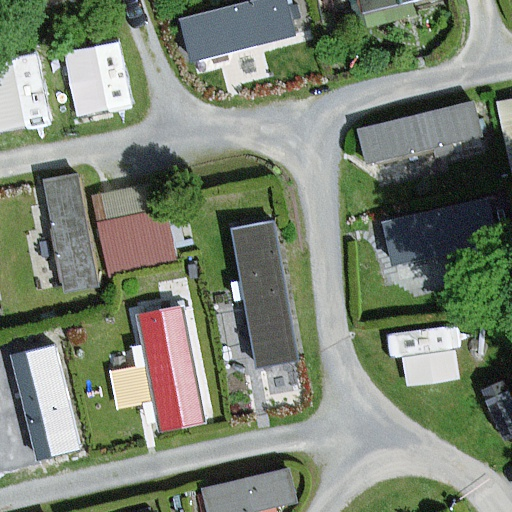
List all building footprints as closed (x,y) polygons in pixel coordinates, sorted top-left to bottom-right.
[(302,46),(289,0),(188,0),(153,9),(171,79),(302,46)] [(455,12),(451,0),(312,0),(324,46),(455,12)] [(511,0),(499,0),(511,33),(511,32),(511,0)] [(84,111),(142,95),(124,28),(66,44),(84,111)] [(44,40),(0,52),(0,116),(3,127),(64,110),(44,40)] [(467,153),(449,83),(318,117),(337,187),(467,153)] [(80,170),(14,183),(40,319),(106,306),(80,170)] [(121,187),(129,240),(197,229),(189,177),(121,187)] [(487,264),(469,193),(338,227),(356,297),(487,264)] [(0,224),(0,322),(16,320),(0,224)] [(310,225),(235,235),(257,393),(332,383),(310,225)] [(228,293),(161,304),(182,431),(248,420),(228,293)] [(408,323),(413,372),(464,367),(459,318),(408,323)] [(84,328),(18,341),(44,469),(110,455),(84,328)] [(195,483),(202,511),(276,511),(320,501),(308,454),(195,483)] [(185,511),(179,482),(112,497),(115,511),(185,511)]
